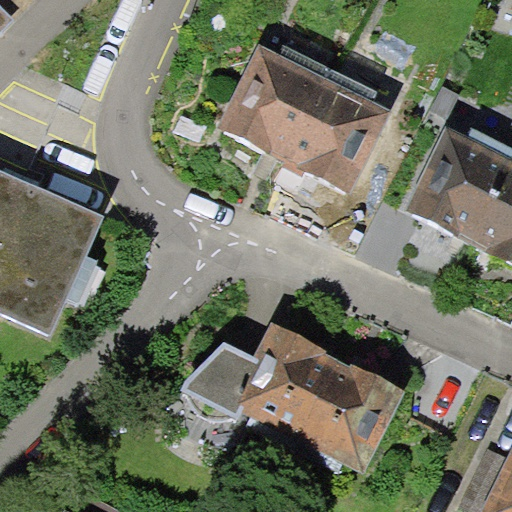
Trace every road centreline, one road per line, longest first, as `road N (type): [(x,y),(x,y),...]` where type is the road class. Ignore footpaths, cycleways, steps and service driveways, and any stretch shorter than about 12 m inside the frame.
road 1 (residential): [(511,367),(221,253)]
road 2 (residential): [(0,470),(221,253)]
road 3 (residential): [(221,253),(124,152),(169,0)]
